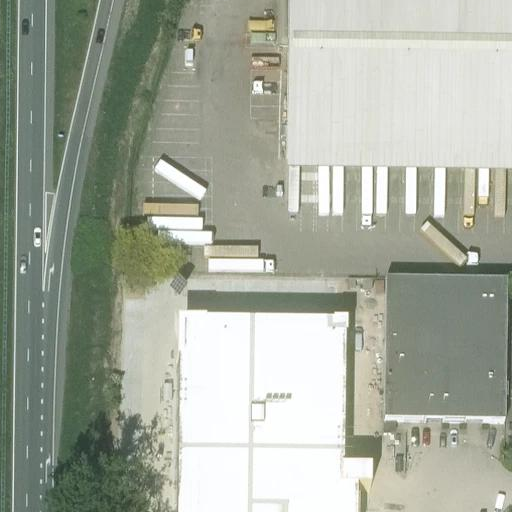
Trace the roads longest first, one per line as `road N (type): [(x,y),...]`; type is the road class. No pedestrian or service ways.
road 1 (motorway): [(28,297),(62,212),(106,0)]
road 2 (motorway): [(28,297),(33,0)]
road 3 (motorway): [(26,511),(28,297)]
road 4 (unclassified): [(511,495),(383,493)]
